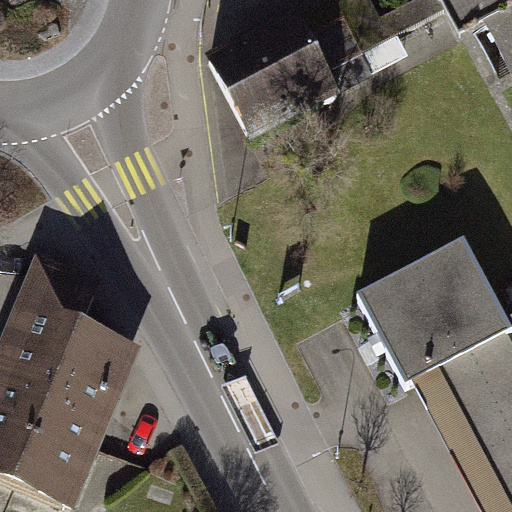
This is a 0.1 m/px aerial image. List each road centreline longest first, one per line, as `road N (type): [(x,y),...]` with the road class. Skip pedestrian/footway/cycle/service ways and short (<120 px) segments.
road 1 (secondary): [(279,511),(68,99)]
road 2 (secondary): [(68,99),(125,47),(142,0)]
